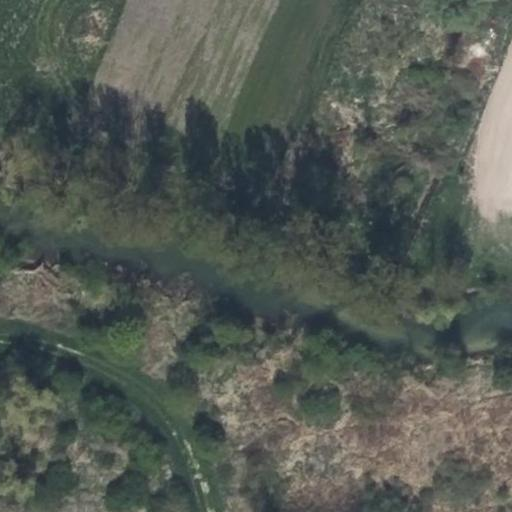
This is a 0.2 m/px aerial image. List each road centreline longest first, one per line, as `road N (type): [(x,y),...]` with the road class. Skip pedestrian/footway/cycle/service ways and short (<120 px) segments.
road 1 (track): [(0,119),(195,191),(236,202),(264,196),(281,174),(329,30),(349,0)]
road 2 (track): [(207,511),(179,430),(149,389),(96,363),(0,340)]
